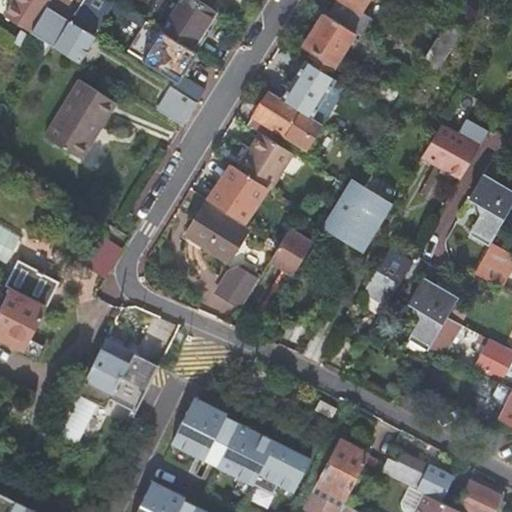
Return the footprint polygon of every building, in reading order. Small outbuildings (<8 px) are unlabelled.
[(48,7),(52,0),(15,0),(5,16),(32,32),(48,7)] [(52,0),(48,7),(91,34),(109,6),(139,25),(125,47),(174,78),(170,85),(198,102),(206,89),(183,74),(197,51),(192,49),(162,30),(112,0),(52,0)] [(181,0),(162,30),(192,49),(216,11),(199,0),(181,0)] [(338,0),(328,16),(355,33),(361,36),(371,19),(359,12),(366,0),(338,0)] [(32,32),(54,46),(75,59),(91,34),(48,7),(32,32)] [(197,51),(198,52),(223,14),(216,11),(192,49),(197,51)] [(317,61),(314,66),(325,72),(328,67),(333,70),(355,33),(328,16),(324,13),(304,45),(316,53),(313,58),(317,61)] [(447,20),(421,62),(429,67),(432,62),(438,66),(461,28),(447,20)] [(314,66),(305,61),(282,99),(302,111),(310,116),(334,78),(325,72),(314,66)] [(432,62),(429,67),(435,71),(438,66),(432,62)] [(392,86),(403,93),(416,71),(406,64),(392,86)] [(345,85),(334,78),(310,116),(321,123),(345,85)] [(117,102),(80,80),(45,137),(83,159),(117,102)] [(153,107),(157,110),(182,124),(183,126),(198,102),(170,85),(168,83),(153,107)] [(282,99),(270,91),(255,116),(254,115),(247,125),(260,133),(263,135),(269,125),(287,135),(302,111),(282,99)] [(369,99),(365,107),(381,116),(386,110),(369,99)] [(390,112),(386,110),(381,116),(386,120),(390,112)] [(421,157),(423,157),(442,125),(440,124),(421,157)] [(442,125),(423,157),(460,179),(478,146),(442,125)] [(292,153),(263,135),(260,133),(250,150),(254,152),(242,172),(265,186),(270,189),(292,153)] [(254,152),(250,150),(238,169),(242,172),(254,152)] [(238,169),(232,165),(208,201),(243,222),(265,186),(242,172),(238,169)] [(497,230),(511,204),(511,193),(481,176),(468,198),(477,203),(478,217),(471,228),(491,240),(497,230)] [(346,186),(323,223),(324,224),(325,221),(328,222),(326,225),(337,231),(339,229),(367,246),(392,204),(350,179),(346,186)] [(284,218),(293,223),(298,215),(302,208),(293,203),(284,218)] [(205,204),(185,236),(222,260),(243,227),(224,215),(205,204)] [(270,260),(292,274),(311,242),(290,228),(280,244),(270,260)] [(511,264),(511,255),(490,242),(471,274),(498,287),(511,264)] [(387,305),(413,261),(400,253),(403,248),(395,243),(365,292),(366,292),(367,292),(387,304),(387,305)] [(23,271),(43,274),(43,273),(17,259),(4,286),(6,287),(3,293),(5,294),(12,279),(23,271)] [(413,261),(387,305),(388,305),(414,261),(413,261)] [(216,293),(241,308),(248,297),(257,281),(238,269),(229,273),(216,293)] [(59,282),(43,274),(23,271),(12,279),(5,294),(6,295),(0,307),(0,338),(22,349),(44,306),(47,307),(59,282)] [(446,318),(456,302),(421,281),(407,303),(415,308),(420,319),(411,332),(431,344),(446,318)] [(460,325),(446,318),(431,344),(429,347),(442,354),(460,325)] [(127,353),(129,348),(107,337),(64,423),(56,437),(75,446),(96,404),(105,408),(112,392),(127,362),(131,355),(127,353)] [(511,350),(487,338),(472,366),(497,378),(502,369),(511,374),(511,350)] [(137,412),(161,364),(134,350),(132,356),(131,355),(127,362),(112,392),(114,393),(111,400),(137,412)] [(511,423),(511,389),(498,417),(511,423)] [(195,397),(172,443),(204,459),(225,416),(227,413),(195,397)] [(217,466),(239,423),(225,416),(204,459),(217,466)] [(239,423),(217,466),(273,494),(278,485),(294,493),(311,459),(239,423)] [(379,459),(338,439),(316,484),(304,506),(306,508),(307,506),(316,511),(340,511),(344,504),(349,496),(354,485),(365,464),(375,468),(379,459)] [(388,458),(385,463),(381,472),(409,485),(416,489),(424,493),(443,502),(455,478),(429,465),(428,466),(400,453),(396,462),(388,458)] [(502,496),(470,480),(457,506),(468,511),(493,511),(497,505),(502,507),(505,501),(501,499),(502,496)] [(154,481),(138,511),(178,511),(184,500),(186,497),(154,481)] [(405,511),(415,511),(424,493),(416,489),(409,485),(400,502),(400,508),(404,511),(405,511)] [(0,511),(9,511),(15,501),(0,493),(0,511)] [(463,511),(443,502),(424,493),(415,511),(463,511)] [(195,511),(198,507),(184,500),(178,511),(195,511)] [(26,511),(29,508),(15,501),(9,511),(26,511)]
